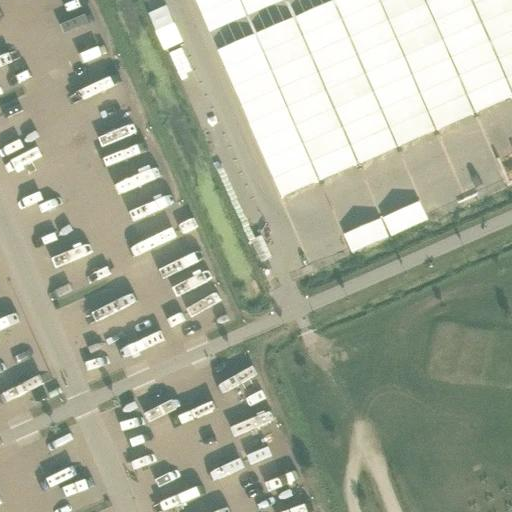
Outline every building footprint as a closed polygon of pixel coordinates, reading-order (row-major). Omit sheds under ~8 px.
[(189,0),(197,21),(253,0),(189,0)] [(270,186),(511,96),(511,0),(319,0),(215,39),(270,186)] [(495,158),(457,174),(465,193),(503,177),(495,158)] [(319,263),(396,236),(389,216),(312,243),(319,263)] [(248,239),(258,261),(267,256),(257,235),(248,239)]
